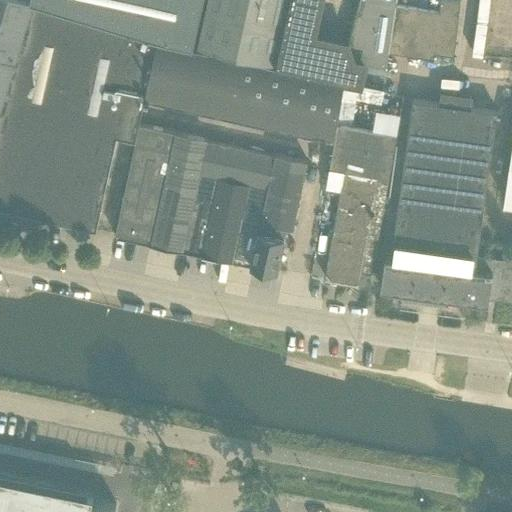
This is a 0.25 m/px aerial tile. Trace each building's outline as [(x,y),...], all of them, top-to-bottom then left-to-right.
[(139,124),(144,102),(158,40),(31,2),(24,0),(0,0),(0,58),(13,63),(0,106),(0,209),(95,231),(116,137),(135,141),(139,124)] [(31,0),(31,2),(158,40),(197,49),(207,0),(31,0)] [(207,0),(197,49),(275,67),(289,0),(207,0)] [(289,0),(278,52),(327,62),(328,62),(333,63),(335,55),(331,41),(330,39),(313,35),(320,0),(289,0)] [(359,0),(348,44),(353,60),(386,65),(388,52),(392,29),(395,5),(395,0),(359,0)] [(452,0),(439,0),(439,9),(458,12),(460,1),(452,0)] [(406,7),(395,5),(392,29),(403,30),(406,7)] [(417,8),(406,7),(403,30),(414,32),(417,8)] [(429,10),(417,8),(414,32),(425,34),(429,10)] [(439,9),(439,12),(438,20),(457,23),(458,12),(439,9)] [(439,12),(429,10),(425,34),(436,35),(436,31),(438,20),(439,12)] [(457,23),(438,20),(436,31),(456,34),(457,23)] [(403,30),(392,29),(388,52),(399,54),(403,30)] [(414,32),(403,30),(399,54),(410,56),(414,32)] [(436,31),(436,35),(435,42),(454,45),(456,34),(436,31)] [(425,34),(414,32),(410,56),(422,57),(425,34)] [(436,35),(425,34),(422,57),(433,59),(434,53),(435,42),(436,35)] [(149,101),(333,140),(337,123),(345,82),(275,67),(197,49),(158,40),(144,102),(149,102),(149,101)] [(454,45),(435,42),(434,53),(453,56),(454,45)] [(0,106),(13,63),(0,58),(0,106)] [(487,303),(489,295),(492,273),(474,271),(477,255),(496,111),(413,99),(392,258),(385,257),(381,289),(487,303)] [(337,123),(333,140),(328,168),(344,171),(325,278),(357,284),(357,285),(368,287),(396,133),(337,123)] [(175,131),(139,124),(135,141),(115,235),(151,243),(175,131)] [(207,138),(175,131),(151,243),(237,262),(257,152),(206,141),(207,138)] [(275,156),(257,152),(237,262),(277,271),(281,251),(283,252),(283,249),(281,249),(286,228),(292,229),(306,161),(275,154),(275,156)] [(492,273),(489,295),(506,298),(506,299),(511,300),(511,259),(511,263),(493,261),(494,257),(477,255),(474,271),(492,273)] [(0,475),(0,511),(114,511),(116,504),(0,475)]
